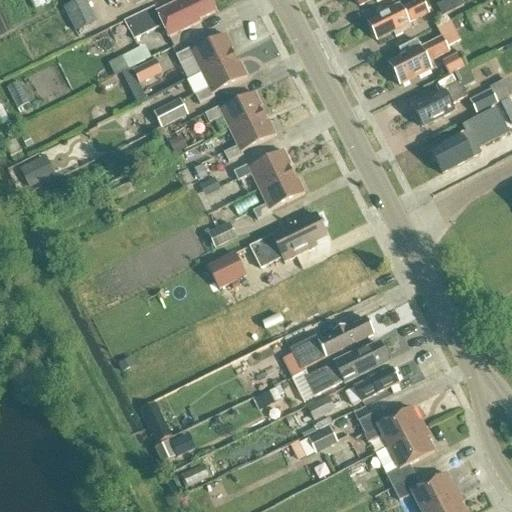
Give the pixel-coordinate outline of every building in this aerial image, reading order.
[(35,0),(40,10),(63,0),(35,0)] [(112,0),(117,8),(133,0),(148,0),(150,3),(155,0),(112,0)] [(183,4),(172,9),(156,16),(154,10),(124,24),(131,40),(132,39),(134,44),(162,30),(168,42),(193,30),(194,27),(215,17),(206,0),(196,0),(184,6),(183,4)] [(377,6),(389,0),(354,0),(360,10),(375,3),(377,6)] [(456,0),(451,0),(435,9),(440,20),(461,9),(456,0)] [(429,18),(424,9),(421,2),(401,12),(399,8),(383,16),(384,18),(368,27),(377,45),(393,37),(396,41),(412,33),(409,28),(429,18)] [(85,3),(64,14),(74,35),(96,24),(85,3)] [(449,56),(447,52),(459,45),(450,26),(437,33),(441,41),(420,52),(416,44),(399,53),(403,60),(389,68),(400,90),(431,74),(428,66),(449,56)] [(190,52),(176,60),(180,69),(194,62),(201,77),(234,60),(231,54),(233,53),(225,38),(192,55),(190,52)] [(114,64),(121,77),(157,59),(150,46),(114,64)] [(440,66),(447,80),(462,71),(455,58),(440,66)] [(209,92),(195,99),(200,108),(214,101),(213,98),(247,81),(239,67),(238,68),(234,60),(201,77),(209,92)] [(155,64),(134,74),(141,88),(162,77),(155,64)] [(474,120),(496,109),(511,101),(511,95),(506,84),(488,93),(489,95),(468,106),(474,120)] [(433,103),(412,113),(422,131),(441,121),(444,122),(455,116),(452,109),(467,101),(460,87),(432,101),(433,103)] [(219,111),(204,118),(209,127),(223,120),(230,135),(263,119),(260,112),(262,111),(254,97),(220,113),(219,111)] [(160,132),(171,127),(187,119),(179,104),(153,117),(160,132)] [(475,152),(489,144),(506,136),(496,118),(465,134),(467,137),(447,147),(447,149),(432,157),(443,177),(456,170),(457,172),(472,164),(467,155),(474,151),(475,152)] [(237,150),(224,157),(228,166),(243,159),(242,156),(275,140),(268,125),(266,126),(263,119),(230,135),(237,150)] [(33,148),(28,140),(23,143),(27,151),(33,148)] [(22,156),(16,143),(5,149),(11,162),(22,156)] [(248,169),(233,176),(238,185),(251,179),(258,193),(291,176),(289,171),(290,170),(283,155),(249,172),(248,169)] [(29,192),(56,179),(46,159),(20,172),(29,192)] [(208,180),(203,169),(195,173),(201,184),(208,180)] [(266,208),(253,215),(257,225),(272,217),(270,215),(304,198),(297,183),(295,184),(291,176),(258,193),(266,208)] [(220,193),(215,183),(204,188),(209,198),(220,193)] [(326,242),(315,218),(249,251),(260,273),(282,262),(285,267),(317,251),(315,248),(326,242)] [(207,238),(214,253),(236,242),(229,228),(207,238)] [(233,260),(207,272),(217,294),(243,281),(233,260)] [(365,322),(318,345),(316,341),(291,353),(301,374),(373,339),(365,322)] [(366,375),(387,364),(380,348),(363,355),(362,354),(305,380),(314,400),(365,377),(366,375)] [(399,387),(392,373),(355,391),(362,405),(399,387)] [(280,403),(275,394),(263,400),(267,410),(280,403)] [(307,413),(313,426),(335,415),(329,403),(307,413)] [(168,431),(155,406),(140,413),(153,438),(168,431)] [(388,452),(423,433),(411,412),(386,425),(381,414),(358,426),(365,439),(364,440),(368,448),(382,441),(388,452)] [(315,457),(316,458),(338,447),(331,432),(309,443),(315,457)] [(393,491),(415,480),(409,469),(434,456),(423,433),(388,452),(390,456),(378,463),(393,491)] [(197,453),(189,437),(170,446),(177,461),(197,453)] [(309,443),(300,448),(306,461),(315,457),(309,443)] [(415,480),(393,491),(400,505),(412,499),(419,511),(428,511),(456,498),(445,477),(420,490),(415,480)] [(463,511),(456,498),(428,511),(463,511)]
